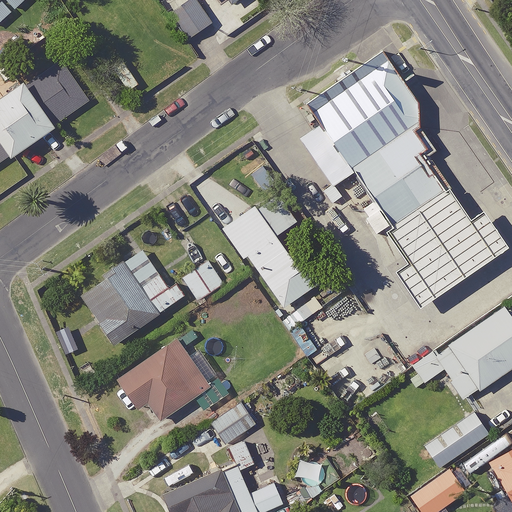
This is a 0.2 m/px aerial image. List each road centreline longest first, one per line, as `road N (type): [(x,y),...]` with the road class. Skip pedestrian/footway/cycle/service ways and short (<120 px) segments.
road 1 (residential): [(350,0),(0,258)]
road 2 (tertiary): [(0,335),(77,511)]
road 3 (secondary): [(418,0),(511,132)]
